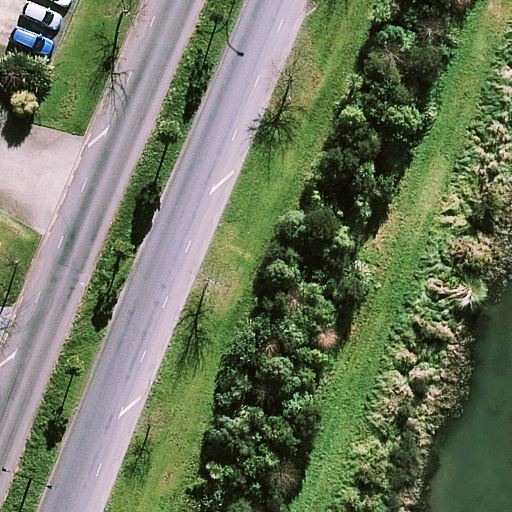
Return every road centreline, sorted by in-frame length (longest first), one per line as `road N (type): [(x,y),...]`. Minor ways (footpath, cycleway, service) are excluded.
road 1 (secondary): [(270,0),(63,511)]
road 2 (secondary): [(0,441),(183,0)]
